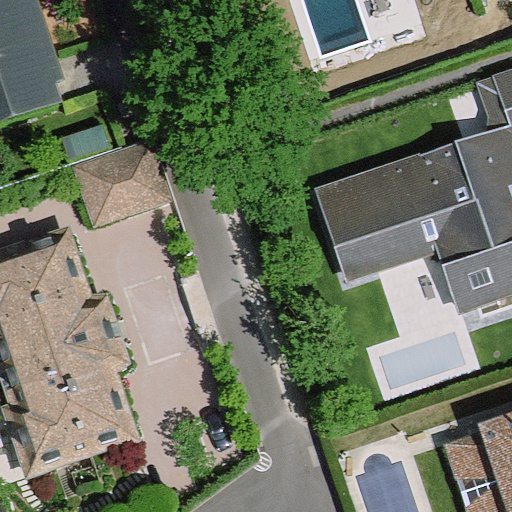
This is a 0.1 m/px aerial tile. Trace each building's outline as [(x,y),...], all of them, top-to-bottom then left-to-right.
[(0,0),(0,129),(59,110),(23,0),(0,0)] [(511,79),(486,89),(503,138),(313,204),(344,293),(431,262),(453,324),(511,303),(511,79)] [(144,155),(73,179),(92,235),(163,210),(144,155)] [(133,445),(63,237),(0,258),(0,425),(19,482),(133,445)] [(511,511),(511,420),(470,435),(496,511),(511,511)]
